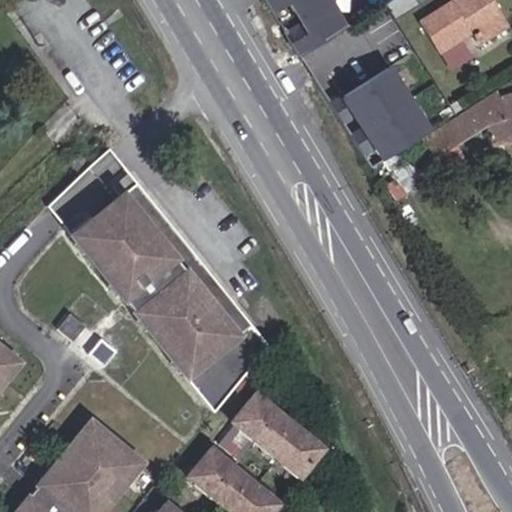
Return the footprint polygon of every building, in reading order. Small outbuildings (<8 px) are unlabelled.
[(262,0),(298,57),(342,29),(330,11),(330,0),(262,0)] [(471,38),(501,20),(488,0),(462,0),(419,27),(437,56),(460,41),(457,37),(467,31),(471,38)] [(506,27),(501,20),(471,38),(476,46),(506,27)] [(385,68),(335,98),(348,120),(352,117),(362,131),(357,134),(369,151),(373,149),(382,162),(427,132),(385,68)] [(511,139),(511,93),(498,98),(497,92),(444,126),(454,144),(486,123),(492,145),(511,139)] [(370,169),(382,162),(373,149),(369,151),(357,134),(362,131),(352,117),(348,120),(335,98),(327,103),(370,169)] [(253,354),(124,190),(61,239),(109,301),(133,282),(142,294),(119,312),(202,418),(253,354)] [(0,372),(5,366),(8,369),(13,362),(0,351),(0,372)] [(322,443),(253,388),(230,417),(299,472),(322,443)] [(88,511),(93,506),(95,509),(121,477),(119,475),(127,465),(129,468),(134,461),(84,420),(79,427),(82,428),(74,438),(71,436),(45,467),(48,470),(40,479),(37,477),(32,484),(61,507),(56,511),(43,511),(23,495),(18,501),(20,504),(13,511),(10,511),(8,511),(88,511)] [(266,511),(277,498),(208,443),(186,471),(236,511),(266,511)] [(182,511),(165,498),(154,511),(182,511)]
